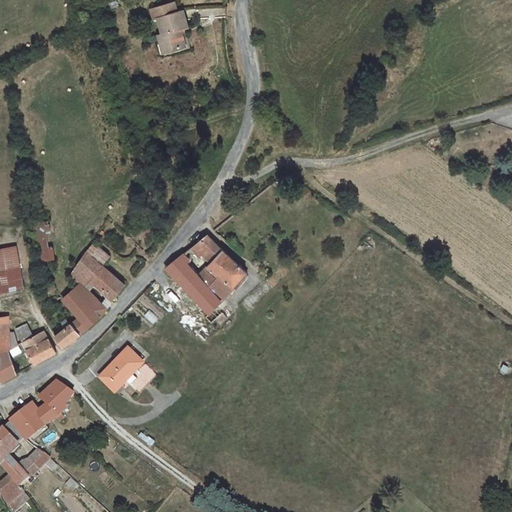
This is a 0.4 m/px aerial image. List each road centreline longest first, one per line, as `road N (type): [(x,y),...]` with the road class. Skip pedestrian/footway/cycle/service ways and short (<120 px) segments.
road 1 (unclassified): [(238,0),(253,75),(246,124),(223,184),(118,311),(62,362),(0,395)]
road 2 (track): [(290,163),(511,327)]
